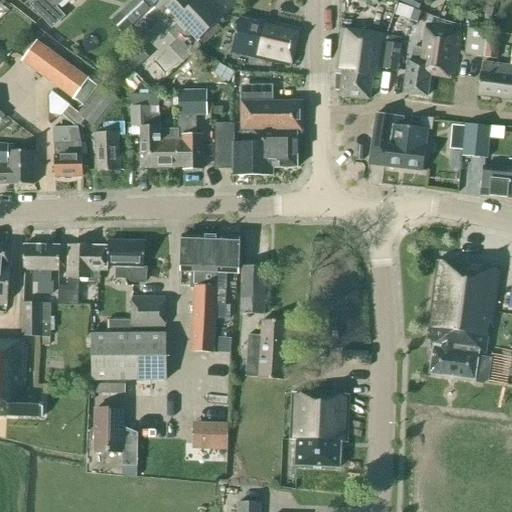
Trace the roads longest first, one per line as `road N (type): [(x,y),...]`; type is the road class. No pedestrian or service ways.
road 1 (tertiary): [(324,204),(0,211)]
road 2 (tertiary): [(379,511),(386,322),(376,227)]
road 3 (residential): [(319,109),(384,103),(511,117)]
road 4 (unclassified): [(511,226),(431,208),(400,210),(376,227)]
